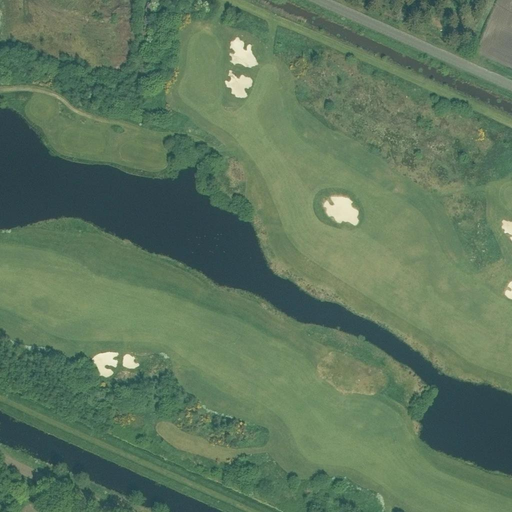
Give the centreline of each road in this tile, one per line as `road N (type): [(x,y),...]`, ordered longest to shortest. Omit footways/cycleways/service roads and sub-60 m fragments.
road 1 (unclassified): [(511,86),(317,0)]
road 2 (tertiary): [(120,511),(0,458)]
